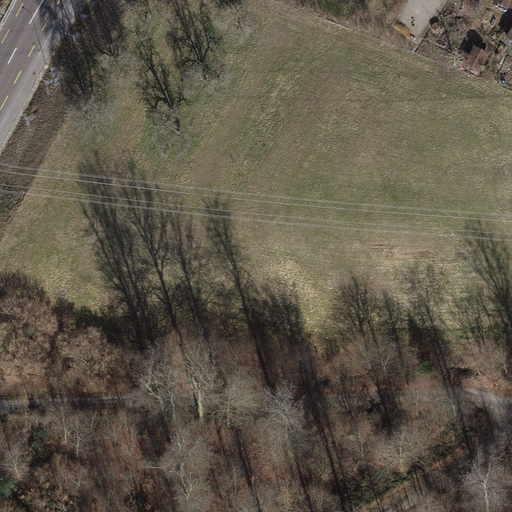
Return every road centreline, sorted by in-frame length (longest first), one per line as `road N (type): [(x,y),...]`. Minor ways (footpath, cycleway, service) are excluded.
road 1 (track): [(0,412),(459,395),(511,407)]
road 2 (track): [(394,511),(511,427)]
